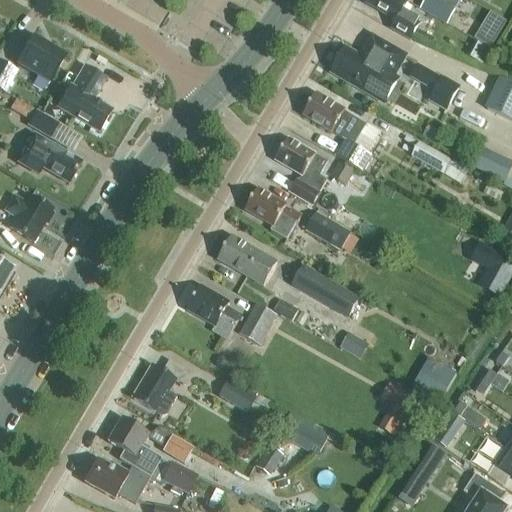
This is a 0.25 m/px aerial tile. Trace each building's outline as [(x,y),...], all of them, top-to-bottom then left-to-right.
[(409,41),(419,23),(417,22),(418,20),(402,11),(407,2),(403,0),(367,0),(365,5),(396,22),(391,31),(409,41)] [(425,0),(419,11),(446,26),(461,0),(425,0)] [(475,40),(490,49),(496,40),(480,30),(475,40)] [(49,84),(65,58),(34,39),(18,64),(49,84)] [(394,76),(405,57),(375,40),(363,61),(345,51),(332,74),(385,104),(400,79),(394,76)] [(0,62),(0,90),(5,93),(17,72),(0,62)] [(99,134),(111,113),(92,103),(105,80),(84,69),(73,90),(71,89),(58,111),(99,134)] [(428,103),(446,113),(460,88),(442,78),(428,103)] [(511,86),(500,81),(486,111),(511,122),(511,86)] [(344,114),(345,113),(316,95),(303,117),(331,134),(345,142),(335,158),(363,175),(372,159),(353,147),(366,127),(344,114)] [(50,140),(58,125),(35,112),(27,127),(50,140)] [(22,156),(22,157),(18,165),(38,176),(42,169),(69,185),(82,163),(54,147),(53,148),(34,136),(27,149),(26,149),(24,150),(23,151),(22,152),(22,153),(22,155),(22,156)] [(275,162),(302,177),(299,182),(298,182),(291,194),(312,206),(326,181),(319,177),(327,164),(315,157),(288,141),(275,162)] [(443,176),(452,162),(419,143),(411,158),(443,176)] [(511,166),(482,152),(473,170),(503,185),(511,167),(511,166)] [(452,162),(443,176),(460,186),(468,171),(452,162)] [(329,178),(345,188),(354,172),(339,163),(329,178)] [(287,208),(258,191),(245,213),(273,229),(271,233),(287,242),(296,227),(296,228),(302,218),(286,209),(287,208)] [(50,216),(53,212),(31,198),(26,206),(14,198),(6,212),(18,220),(11,231),(32,244),(45,224),(47,225),(52,217),(50,216)] [(342,205),(336,218),(357,229),(364,216),(342,205)] [(316,214),(305,232),(340,252),(351,234),(316,214)] [(511,243),(511,226),(505,223),(498,235),(511,243)] [(263,288),(277,265),(231,239),(218,262),(263,288)] [(485,270),(477,285),(499,298),(511,275),(511,261),(481,244),(471,262),(485,270)] [(0,299),(15,275),(12,273),(13,272),(0,264),(0,299)] [(347,320),(359,300),(303,267),(291,288),(347,320)] [(227,340),(241,317),(228,309),(230,305),(201,288),(187,313),(216,329),(214,332),(227,340)] [(256,305),(238,335),(260,348),(277,318),(256,305)] [(350,356),(358,361),(367,346),(358,341),(350,356)] [(502,354),(495,364),(502,369),(509,359),(502,354)] [(176,399),(166,393),(173,381),(184,388),(192,375),(170,362),(163,374),(153,368),(152,371),(150,370),(144,379),(146,380),(133,402),(154,414),(154,413),(162,418),(165,417),(176,399)] [(490,372),(483,382),(490,386),(497,376),(490,372)] [(226,382),(221,393),(229,397),(226,403),(247,414),(255,398),(226,382)] [(483,382),(476,392),(483,396),(490,386),(483,382)] [(460,404),(453,414),(460,419),(467,409),(460,404)] [(315,458),(328,434),(289,412),(276,436),(315,458)] [(150,436),(122,419),(107,444),(122,452),(118,460),(132,469),(149,479),(150,479),(160,485),(162,482),(170,466),(142,449),(150,436)] [(445,425),(434,442),(446,449),(457,433),(445,425)] [(171,437),(162,453),(183,466),(193,450),(171,437)] [(433,449),(417,474),(428,481),(444,456),(433,449)] [(511,453),(506,449),(493,468),(511,480),(511,453)] [(149,479),(132,469),(129,474),(110,463),(109,466),(98,460),(83,484),(114,501),(117,496),(134,505),(149,479)] [(187,495),(196,478),(170,465),(170,466),(162,482),(187,495)] [(506,511),(507,511),(506,510),(505,510),(483,495),(482,494),(480,496),(481,496),(470,511),(506,511)]
